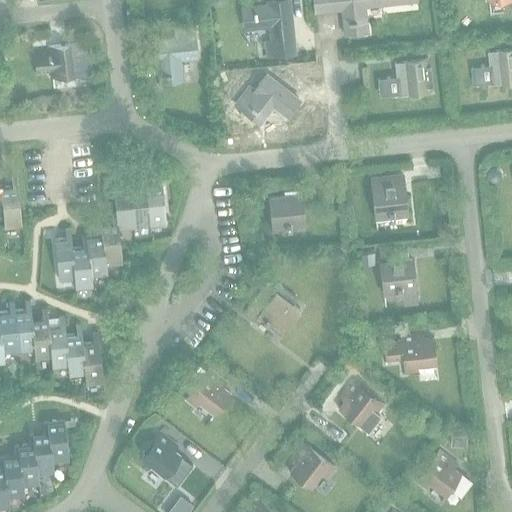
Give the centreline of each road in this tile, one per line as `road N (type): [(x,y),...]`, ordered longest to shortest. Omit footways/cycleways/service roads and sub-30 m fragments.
road 1 (residential): [(511,500),(497,451),(461,137)]
road 2 (residential): [(209,511),(342,336)]
road 3 (residential): [(137,357),(199,295),(211,258),(199,193)]
road 4 (residential): [(137,357),(199,193)]
road 5 (residential): [(91,480),(137,357)]
road 6 (residential): [(210,166),(339,151)]
road 7 (residential): [(0,134),(127,121)]
road 8 (residential): [(339,151),(461,137)]
